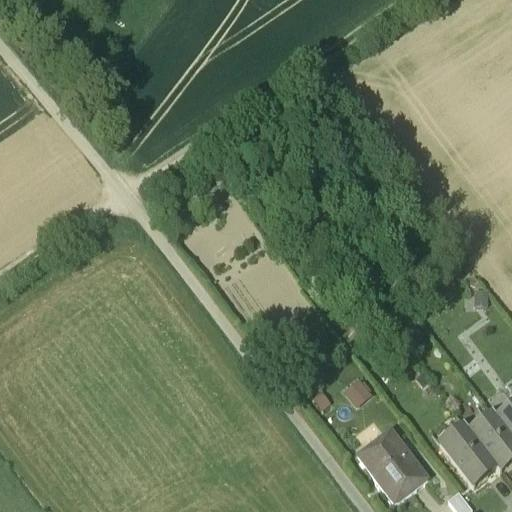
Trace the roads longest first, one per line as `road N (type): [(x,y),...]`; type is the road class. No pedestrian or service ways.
road 1 (track): [(0,40),(125,192),(364,511)]
road 2 (track): [(406,0),(0,281)]
